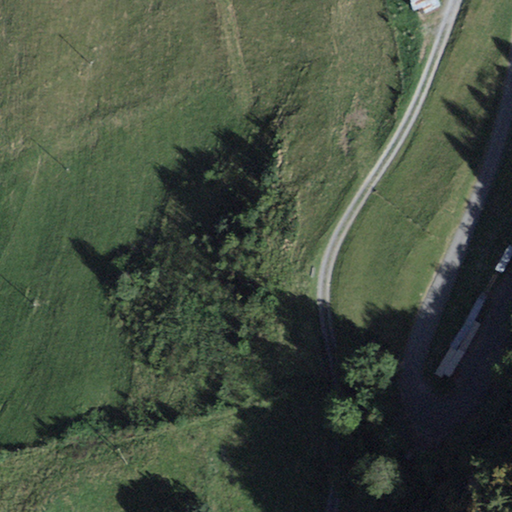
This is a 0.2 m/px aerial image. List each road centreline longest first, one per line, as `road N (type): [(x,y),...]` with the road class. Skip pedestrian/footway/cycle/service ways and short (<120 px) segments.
road 1 (track): [(334,511),(347,408),(330,334),(329,271),(338,239),(424,91),(457,0)]
road 2 (unclassified): [(511,96),(418,347),(414,388),(423,412),(456,411),(484,374),(511,298)]
